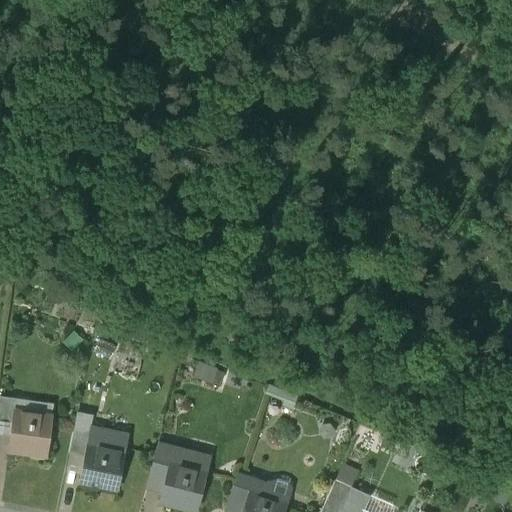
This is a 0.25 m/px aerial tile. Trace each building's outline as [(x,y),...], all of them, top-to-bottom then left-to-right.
[(16,398),(0,396),(0,420),(13,422),(14,410),(16,398)] [(52,415),(14,410),(13,422),(8,451),(29,453),(30,448),(45,450),(44,455),(46,456),(52,415)] [(90,432),(74,429),(69,453),(85,456),(88,444),(90,432)] [(124,451),(88,444),(85,456),(79,484),(100,488),(101,482),(116,485),(115,491),(116,491),(124,451)] [(173,451),(157,447),(151,470),(166,474),(173,451)] [(203,457),(190,453),(189,455),(173,451),(166,474),(159,502),(180,507),(181,502),(196,505),(194,511),(196,511),(206,472),(205,471),(205,472),(200,470),(203,457)] [(254,480),(238,474),(230,497),(246,502),(250,491),(254,480)] [(271,486),(254,480),(250,491),(268,496),(271,486)] [(339,511),(350,487),(335,480),(320,511),(339,511)] [(271,486),(268,496),(286,502),(289,492),(271,486)] [(362,511),(370,495),(350,487),(339,511),(362,511)] [(268,496),(250,491),(246,502),(242,511),(282,511),(286,502),(268,496)]
